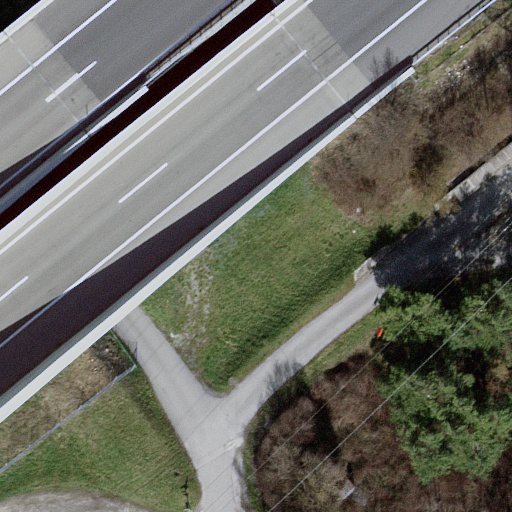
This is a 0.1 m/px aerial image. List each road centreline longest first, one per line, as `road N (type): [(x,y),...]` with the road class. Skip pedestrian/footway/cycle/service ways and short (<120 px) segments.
road 1 (motorway): [(0,299),(367,0)]
road 2 (track): [(227,511),(206,432),(182,386),(0,151)]
road 3 (track): [(511,208),(433,246),(206,432)]
road 4 (motorway): [(170,0),(0,138)]
